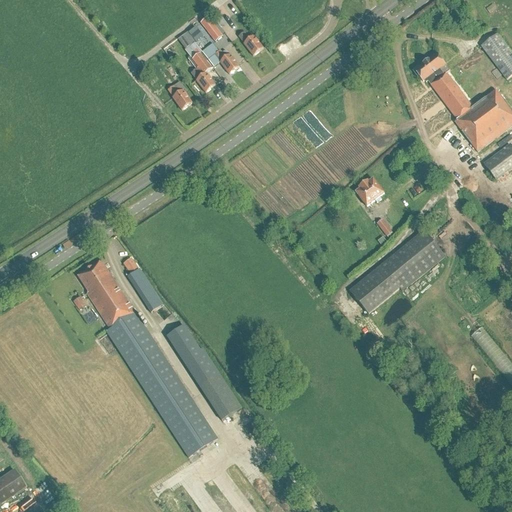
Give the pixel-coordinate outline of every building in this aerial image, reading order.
[(229,7),(219,10),(221,18),(231,14),(229,7)] [(223,38),(208,19),(201,25),(200,24),(194,29),(200,37),(206,32),(216,44),(223,38)] [(253,58),(263,50),(248,30),(239,38),(244,45),(253,58)] [(511,54),(498,36),(481,48),(507,82),(511,77),(511,54)] [(196,82),(206,95),(216,87),(206,74),(213,70),(201,55),(193,46),(185,52),(192,61),(190,63),(197,71),(191,75),(197,82),(196,82)] [(275,54),(284,56),(286,48),(277,46),(275,54)] [(222,55),(220,52),(215,56),(220,63),(220,64),(230,76),(240,69),(230,56),(229,57),(225,52),(222,55)] [(414,72),(418,78),(419,77),(423,83),(425,82),(426,84),(427,83),(457,122),(455,123),(478,154),(494,141),(511,127),(511,112),(508,107),(497,92),(493,95),(489,99),(474,110),(447,75),(449,73),(445,67),(437,55),(418,69),(417,69),(415,70),(414,72)] [(474,58),(468,63),(473,70),(480,80),(487,75),(474,58)] [(179,84),(177,85),(168,92),(173,99),(182,112),(192,105),(183,92),(184,91),(179,84)] [(511,167),(511,149),(510,146),(484,166),(495,180),(511,167)] [(380,199),(384,195),(373,181),(369,184),(368,183),(359,189),(360,191),(356,194),(367,209),(375,202),(377,204),(382,201),(380,199)] [(383,221),(377,225),(387,238),(393,234),(383,221)] [(424,233),(350,293),(369,316),(400,290),(403,293),(445,258),(424,233)] [(218,441),(132,309),(102,263),(78,278),(89,294),(87,295),(110,331),(106,333),(189,460),(218,441)] [(151,315),(163,307),(140,271),(128,279),(151,315)] [(80,299),(77,302),(73,304),(79,313),(86,308),(80,299)] [(467,315),(475,311),(471,303),(463,308),(467,315)] [(166,334),(180,323),(172,313),(158,324),(166,334)] [(98,327),(92,329),(96,337),(101,334),(98,327)] [(241,410),(203,351),(200,352),(184,328),(167,339),(222,423),(241,410)] [(0,481),(0,505),(25,489),(14,472),(0,481)]
